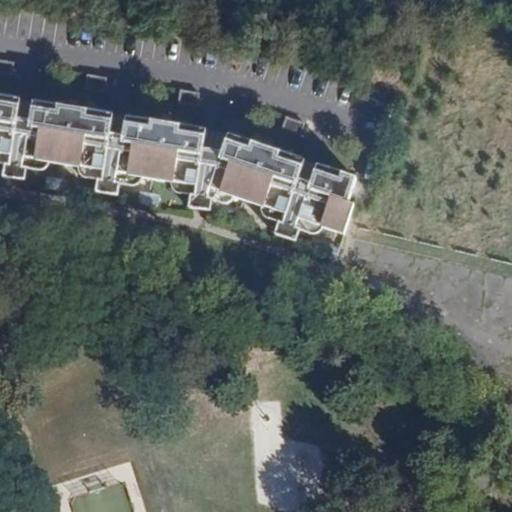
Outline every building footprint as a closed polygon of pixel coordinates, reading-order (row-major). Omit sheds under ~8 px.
[(14,63),(0,60),(0,73),(12,76),(14,63)] [(107,78),(88,75),(85,88),(105,91),(107,78)] [(200,93),(181,90),(179,103),(198,106),(200,93)] [(0,154),(12,157),(21,100),(0,97),(0,154)] [(27,176),(29,160),(105,172),(114,116),(34,103),(25,158),(18,157),(15,174),(27,176)] [(305,123),(287,117),(283,129),(301,135),(305,123)] [(119,191),(122,174),(197,187),(207,131),(127,118),(117,173),(111,172),(108,189),(119,191)] [(216,189),(287,215),(306,162),(229,135),(211,188),(205,186),(202,204),(213,206),(216,189)] [(344,235),(345,235),(355,206),(349,204),(357,180),(317,166),(299,219),(293,217),(287,233),(298,237),(304,221),(344,235)] [(46,188),(56,190),(58,178),(48,177),(46,187),(46,188)] [(58,178),(56,190),(66,192),(66,190),(68,180),(58,178)] [(149,205),(151,193),(141,192),(139,202),(139,204),(149,205)] [(161,195),(151,193),(149,205),(159,207),(159,206),(161,195)] [(226,222),(236,225),(239,214),(230,211),(227,221),(226,222)] [(239,214),(236,225),(246,228),(249,217),(239,214)] [(326,256),(337,259),(340,248),(339,248),(330,245),(326,255),(326,256)]
